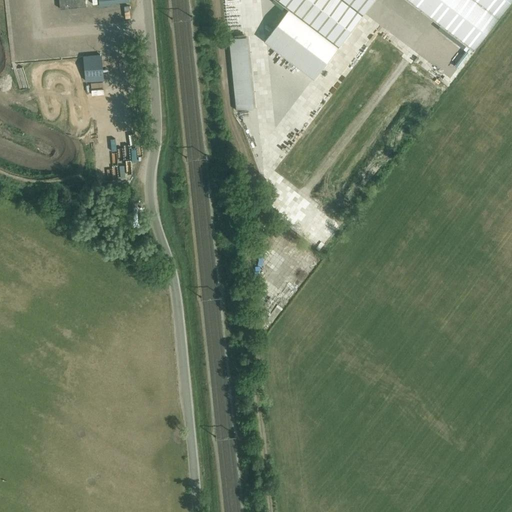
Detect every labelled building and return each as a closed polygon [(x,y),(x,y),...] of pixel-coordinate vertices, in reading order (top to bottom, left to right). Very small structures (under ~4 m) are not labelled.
[(58,0),(60,9),(86,6),(84,0),(58,0)] [(313,78),(338,45),(372,0),(277,0),(289,8),(264,41),(313,78)] [(407,0),(472,49),(509,0),(407,0)] [(65,11),(56,11),(57,24),(66,24),(65,11)] [(82,11),(72,11),(72,22),(82,22),(82,11)] [(55,24),(54,12),(33,13),(33,25),(55,24)] [(228,38),(232,110),(249,109),(245,37),(228,38)] [(95,56),(94,66),(105,68),(107,57),(95,56)]
